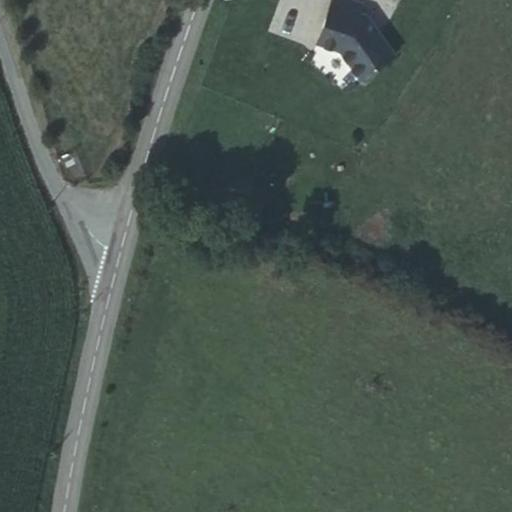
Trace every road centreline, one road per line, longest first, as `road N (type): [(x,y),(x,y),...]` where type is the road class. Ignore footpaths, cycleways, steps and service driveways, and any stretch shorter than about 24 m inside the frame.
road 1 (tertiary): [(59,511),(114,250)]
road 2 (tertiary): [(114,250),(196,0)]
road 3 (residential): [(0,33),(65,202),(114,250)]
